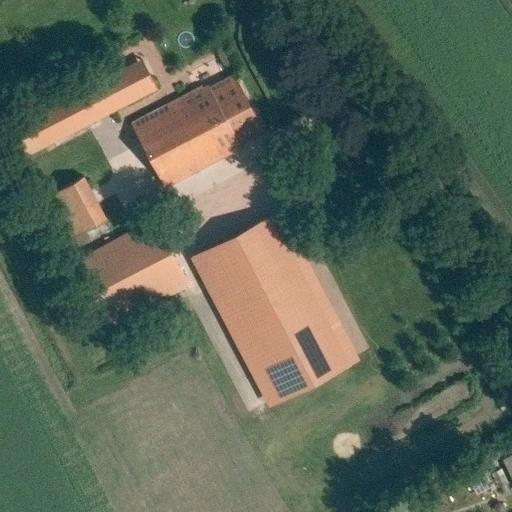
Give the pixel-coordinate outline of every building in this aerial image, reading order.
[(3,124),(21,159),(158,90),(139,54),(3,124)] [(201,87),(132,123),(164,189),(231,154),(238,144),(262,132),(233,76),(203,91),(201,87)] [(63,240),(105,218),(83,175),(41,198),(63,240)] [(200,256),(275,399),(350,359),(275,217),(200,256)] [(110,327),(187,286),(152,219),(75,259),(110,327)] [(511,454),(503,459),(511,478),(511,454)] [(457,511),(445,488),(429,497),(437,511),(457,511)]
